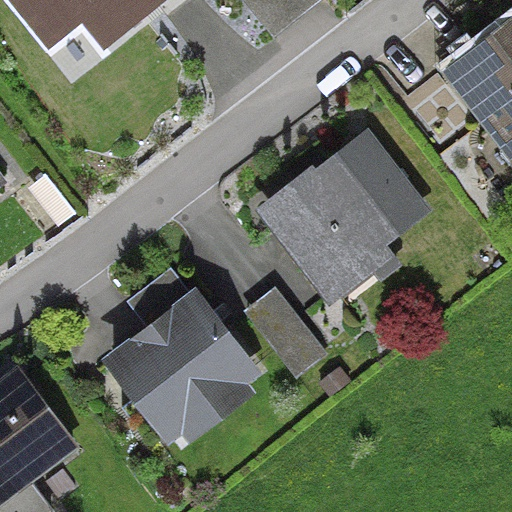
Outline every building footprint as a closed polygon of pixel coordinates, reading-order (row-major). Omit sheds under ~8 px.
[(163,0),(9,0),(51,50),(82,24),(103,49),(163,0)] [(319,0),(244,0),(273,36),(319,0)] [(511,15),(440,71),(510,163),(511,161),(511,15)] [(433,210),(369,127),(316,168),(313,164),(255,209),(329,306),(395,256),(387,245),(433,210)] [(127,300),(146,324),(189,290),(170,266),(127,300)] [(263,371),(196,285),(189,290),(146,324),(98,360),(130,401),(121,408),(154,450),(163,442),(167,447),(182,435),(189,444),(256,393),(248,383),(263,371)] [(328,353),(275,285),(244,309),(296,377),(328,353)] [(81,446),(18,364),(0,377),(0,511),(51,511),(55,510),(34,482),(81,446)]
